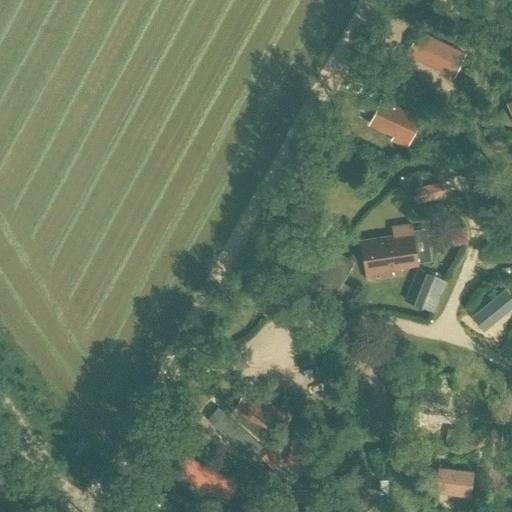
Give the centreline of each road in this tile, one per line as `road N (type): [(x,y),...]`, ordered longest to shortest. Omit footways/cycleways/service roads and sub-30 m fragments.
road 1 (track): [(86,511),(369,0)]
road 2 (unclassified): [(65,511),(0,402)]
